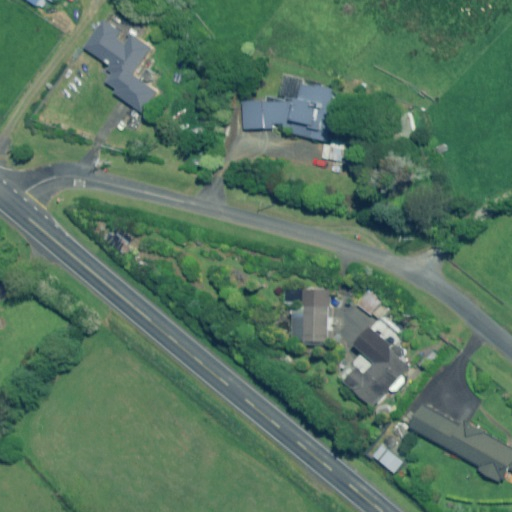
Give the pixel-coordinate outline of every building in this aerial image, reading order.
[(118,73),(111,83),(122,90),(119,94),(148,114),(163,93),(138,76),(157,48),(138,35),(131,46),(121,40),(126,33),(109,21),(91,48),(116,65),(113,70),(118,73)] [(246,130),(275,130),(275,125),(286,126),(285,132),(285,134),(331,141),(339,88),(286,80),(282,105),(246,102),(246,130)] [(416,138),(410,112),(389,117),(395,142),(416,138)] [(348,144),(334,140),(333,147),(326,145),(323,158),(344,162),(348,144)] [(390,308),(370,291),(358,305),(379,322),(390,308)] [(330,343),(330,308),(293,307),(293,342),(330,343)] [(406,338),(384,318),(359,346),(365,351),(354,364),(362,370),(351,382),(378,407),(416,364),(397,348),(406,338)] [(466,428),(428,407),(416,429),(485,466),(483,470),(507,483),(511,474),(511,447),(469,424),(466,428)] [(409,462),(388,447),(380,459),(401,473),(409,462)]
